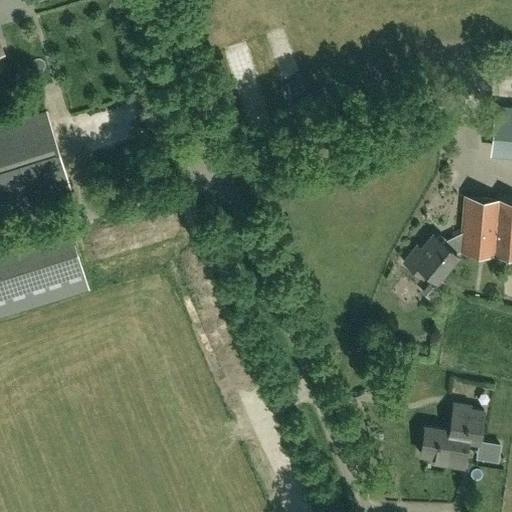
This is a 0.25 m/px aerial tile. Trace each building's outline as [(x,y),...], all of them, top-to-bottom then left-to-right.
[(271,34),(279,59),(292,55),(284,30),(271,34)] [(252,51),(234,55),(239,80),(257,76),(252,51)] [(298,71),(287,80),(296,92),(307,83),(298,71)] [(495,106),(491,146),(508,147),(511,107),(495,106)] [(45,112),(0,125),(0,212),(69,191),(45,112)] [(442,242),(454,251),(511,255),(511,201),(465,198),(463,231),(445,240),(442,242)] [(433,233),(421,248),(417,245),(404,261),(422,276),(426,271),(435,279),(455,254),(454,253),(454,251),(442,242),(433,233)] [(71,238),(0,259),(0,314),(86,288),(71,238)] [(407,383),(376,375),(371,396),(402,403),(407,383)] [(446,435),(466,438),(478,441),(483,410),(468,407),(469,405),(452,402),(450,411),(447,429),(446,435)] [(462,465),(466,438),(446,435),(447,429),(423,425),(423,428),(419,431),(418,439),(421,443),(419,453),(431,455),(430,460),(462,465)]
